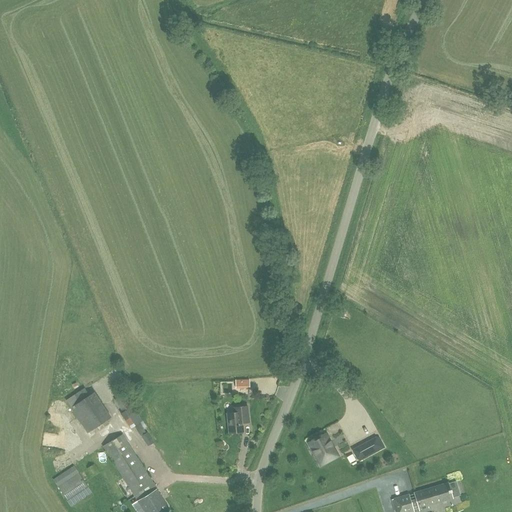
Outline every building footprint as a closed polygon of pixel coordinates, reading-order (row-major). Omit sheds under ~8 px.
[(110,376),(112,381),(122,376),(119,371),(110,376)] [(66,400),(87,432),(111,416),(94,391),(90,394),(85,387),(66,400)] [(242,419),(249,418),(248,406),(234,407),(235,412),(227,413),(229,433),(244,432),(242,419)] [(69,407),(65,410),(72,422),(77,419),(69,407)] [(308,442),(320,465),(338,456),(334,447),(330,449),(327,443),(330,441),(326,433),(308,442)] [(103,446),(145,511),(168,511),(171,511),(122,434),(103,446)] [(378,437),(364,444),(370,455),(384,447),(378,437)] [(68,501),(89,488),(74,465),(53,479),(58,487),(68,501)] [(453,498),(452,498),(451,492),(452,491),(451,489),(450,489),(448,483),(414,493),(416,499),(411,501),(409,495),(393,500),(396,509),(396,511),(410,511),(414,511),(412,504),(411,503),(417,502),(419,509),(428,507),(428,505),(453,498)]
